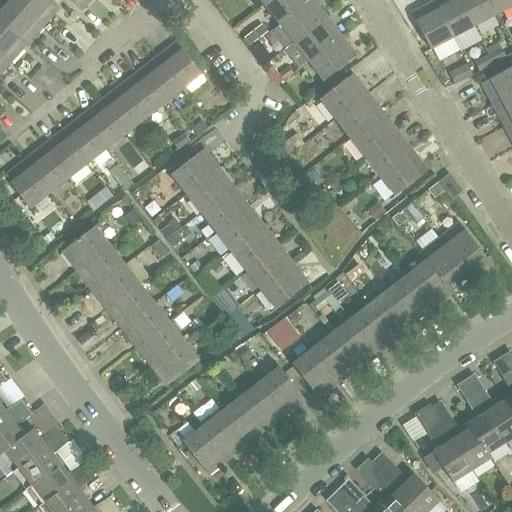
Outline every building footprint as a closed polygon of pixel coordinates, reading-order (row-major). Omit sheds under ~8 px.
[(13,0),(11,0),(0,13),(0,20),(27,45),(43,27),(13,0)] [(13,0),(43,27),(60,9),(49,0),(13,0)] [(91,0),(67,0),(81,12),(91,0)] [(269,0),(264,5),(279,24),(309,0),(269,0)] [(294,43),(327,17),(313,0),(309,0),(279,24),(294,43)] [(434,0),(432,1),(447,30),(452,39),(474,27),(459,0),(434,0)] [(459,0),(474,27),(495,15),(486,0),(459,0)] [(511,0),(486,0),(495,15),(511,6),(511,0)] [(452,39),(447,30),(432,1),(411,12),(431,50),(452,39)] [(342,37),(327,17),(294,43),(309,63),(342,37)] [(27,45),(0,20),(0,53),(11,63),(27,45)] [(342,37),(309,63),(324,82),(357,56),(342,37)] [(156,58),(181,91),(202,75),(176,42),(156,58)] [(0,53),(0,75),(11,63),(0,53)] [(181,91),(156,58),(137,73),(163,106),(181,91)] [(467,63),(449,73),(454,84),(473,75),(467,63)] [(265,72),(271,79),(276,86),(280,83),(283,81),(278,75),(272,67),(265,72)] [(492,105),(511,94),(511,67),(481,84),(492,105)] [(163,106),(137,73),(118,87),(144,121),(163,106)] [(335,119),(368,93),(353,74),(320,99),(335,119)] [(144,121),(118,87),(99,102),(125,135),(144,121)] [(368,93),(335,119),(350,138),(383,113),(368,93)] [(511,94),(492,105),(504,127),(511,122),(511,94)] [(125,135),(99,102),(80,117),(106,150),(125,135)] [(383,113),(350,138),(365,157),(398,132),(383,113)] [(80,117),(61,132),(87,165),(106,150),(80,117)] [(61,132),(42,146),(68,180),(87,165),(61,132)] [(380,176),(413,151),(398,132),(365,157),(380,176)] [(185,133),(173,143),(179,151),(192,142),(185,133)] [(276,147),(283,158),(304,143),(297,133),(276,147)] [(23,161),(49,194),(68,180),(42,146),(23,161)] [(186,194),(219,169),(204,150),(171,175),(186,194)] [(413,151),(380,176),(395,196),(429,171),(413,151)] [(49,194),(23,161),(4,176),(30,209),(49,194)] [(219,169),(186,194),(201,213),(234,188),(219,169)] [(320,192),(306,173),(296,181),(310,199),(320,192)] [(132,183),(125,174),(116,181),(123,190),(132,183)] [(445,191),(451,199),(462,191),(449,174),(438,182),(445,191)] [(435,198),(445,191),(438,182),(429,190),(435,198)] [(216,232),(249,207),(234,188),(201,213),(216,232)] [(424,218),(412,203),(404,209),(416,225),(424,218)] [(264,226),(249,207),(216,232),(231,251),(264,226)] [(133,211),(125,217),(133,227),(141,221),(133,211)] [(408,219),(402,211),(392,218),(399,226),(408,219)] [(440,237),(447,245),(466,269),(483,255),(458,223),(440,237)] [(245,270),(279,245),(264,226),(231,251),(245,270)] [(76,271),(109,246),(95,227),(61,252),(76,271)] [(447,285),(466,269),(447,245),(440,237),(421,251),(427,260),(447,285)] [(279,245),(245,270),(260,289),(294,264),(279,245)] [(91,290),(124,265),(109,246),(76,271),(91,290)] [(427,260),(408,275),(434,308),(453,293),(447,285),(427,260)] [(294,264),(260,289),(276,309),(309,283),(294,264)] [(106,310),(139,284),(124,265),(91,290),(106,310)] [(357,277),(351,269),(345,274),(350,282),(357,277)] [(434,308),(408,275),(389,290),(414,323),(434,308)] [(139,284),(106,310),(121,329),(154,303),(139,284)] [(233,299),(224,289),(218,293),(211,299),(219,310),(233,299)] [(328,303),(335,311),(341,306),(335,299),(328,290),(312,303),(319,311),(328,303)] [(389,290),(369,305),(395,338),(414,323),(389,290)] [(154,303),(121,329),(136,348),(169,322),(154,303)] [(350,320),(376,353),(395,338),(369,305),(350,320)] [(274,342),(292,328),(285,319),(267,333),(274,342)] [(350,320),(331,335),(357,368),(376,353),(350,320)] [(169,322),(136,348),(151,367),(184,341),(169,322)] [(331,335),(312,350),(337,383),(357,368),(331,335)] [(199,362),(184,341),(151,367),(166,387),(199,362)] [(318,398),(337,383),(312,350),(292,365),(318,398)] [(260,382),(285,415),(305,400),(279,367),(260,382)] [(511,384),(511,373),(503,379),(508,387),(511,384)] [(260,382),(241,397),(266,430),(285,415),(260,382)] [(475,396),(480,404),(489,399),(484,391),(475,396)] [(511,394),(503,400),(511,413),(511,394)] [(480,404),(475,396),(466,402),(471,410),(480,404)] [(247,445),(266,430),(241,397),(221,412),(247,445)] [(0,404),(0,427),(27,407),(21,400),(4,411),(0,404)] [(505,442),(511,437),(511,413),(503,400),(485,412),(505,442)] [(434,438),(439,447),(433,451),(423,458),(433,473),(443,466),(452,482),(471,470),(452,439),(446,430),(442,424),(430,405),(414,415),(430,441),(434,438)] [(27,407),(0,427),(0,453),(24,436),(17,427),(32,414),(27,407)] [(221,412),(202,427),(228,460),(247,445),(221,412)] [(485,412),(467,424),(469,428),(487,454),(505,442),(485,412)] [(487,454),(469,428),(461,433),(451,418),(442,424),(446,430),(452,439),(471,470),(489,458),(487,454)] [(228,460),(202,427),(183,442),(208,475),(228,460)] [(33,429),(24,436),(0,453),(0,455),(13,473),(62,435),(57,428),(40,438),(33,429)] [(13,473),(25,490),(60,464),(53,455),(68,442),(62,435),(13,473)] [(398,489),(419,511),(427,511),(440,500),(414,473),(406,481),(396,471),(403,465),(385,446),(370,460),(388,479),(398,489)] [(419,511),(398,489),(388,479),(370,460),(357,472),(376,492),(379,488),(389,498),(382,505),(389,511),(419,511)] [(25,490),(38,507),(88,469),(83,462),(66,473),(60,464),(25,490)] [(42,511),(67,511),(86,498),(79,489),(94,477),(88,469),(38,507),(32,511),(40,511),(42,511)] [(365,496),(348,478),(337,489),(354,507),(359,511),(389,511),(382,505),(375,511),(362,499),(365,496)] [(359,511),(354,507),(337,489),(326,500),(336,511),(359,511)] [(86,498),(67,511),(103,511),(114,504),(109,496),(92,507),(86,498)]
